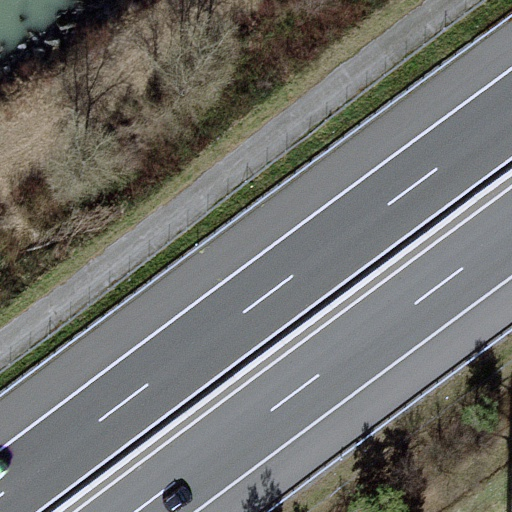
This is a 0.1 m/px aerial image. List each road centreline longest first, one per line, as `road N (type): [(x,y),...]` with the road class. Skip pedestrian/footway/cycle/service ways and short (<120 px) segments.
road 1 (motorway): [(511,111),(0,493)]
road 2 (unclassified): [(454,0),(0,350)]
road 3 (motorway): [(137,511),(511,234)]
